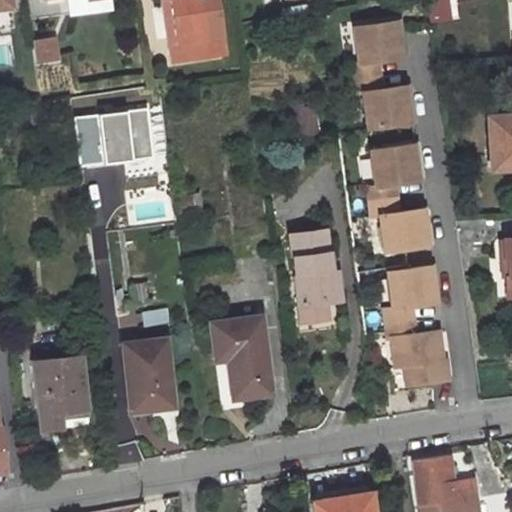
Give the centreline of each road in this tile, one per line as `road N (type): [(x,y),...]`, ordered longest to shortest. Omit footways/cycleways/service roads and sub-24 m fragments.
road 1 (unclassified): [(467,425),(0,501)]
road 2 (residential): [(412,31),(467,425)]
